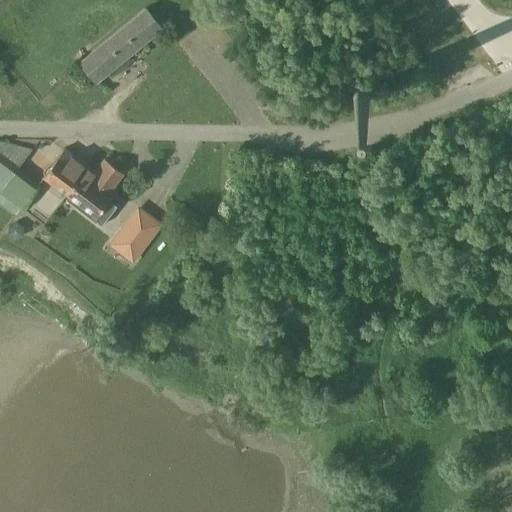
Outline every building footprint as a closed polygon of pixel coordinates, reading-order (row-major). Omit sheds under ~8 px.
[(96,81),(162,27),(146,8),(80,61),(96,81)] [(370,96),(370,94),(370,91),(369,90),(367,87),(365,86),(363,86),(361,86),(359,86),(357,87),(356,88),(355,89),(354,90),(353,92),(353,94),(353,96),(353,98),(354,99),(355,100),(356,102),(357,102),(359,103),(361,103),(364,103),(367,102),(368,101),(369,99),(370,96)] [(43,174),(67,193),(87,166),(63,148),(43,174)] [(0,190),(0,191),(20,164),(0,149),(0,190)] [(95,172),(87,166),(67,193),(69,194),(67,198),(102,225),(117,205),(109,199),(111,196),(107,193),(123,172),(105,158),(95,172)] [(137,250),(157,223),(159,225),(159,224),(138,208),(120,232),(124,235),(121,239),(138,252),(139,251),(137,250)]
